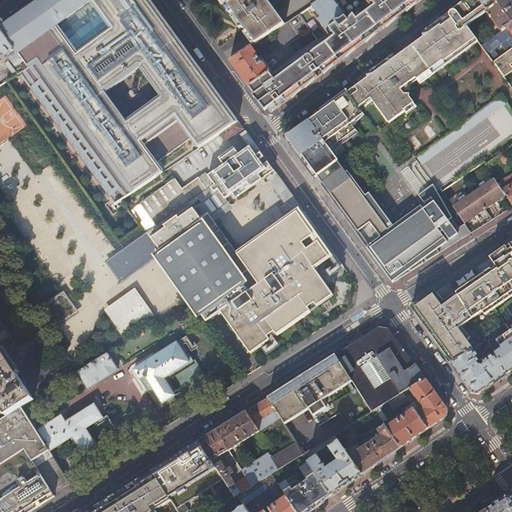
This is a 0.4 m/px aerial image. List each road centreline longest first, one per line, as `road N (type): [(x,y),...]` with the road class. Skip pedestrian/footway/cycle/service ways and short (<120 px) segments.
road 1 (residential): [(59,511),(389,303)]
road 2 (residential): [(265,132),(442,0)]
road 3 (residential): [(265,132),(389,303)]
road 4 (residential): [(471,418),(336,511)]
road 5 (residential): [(168,0),(265,132)]
road 6 (residential): [(389,303),(511,228)]
road 7 (residential): [(389,303),(471,418)]
